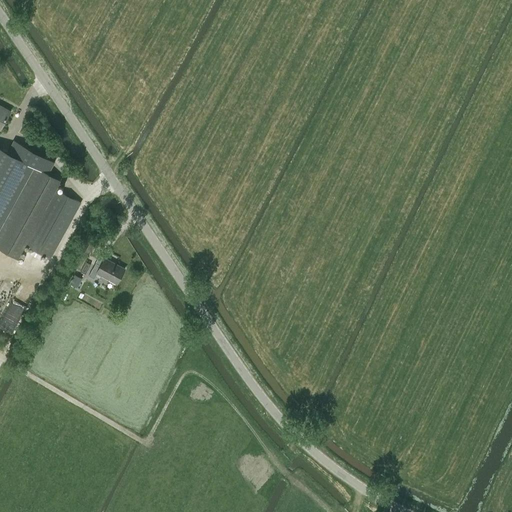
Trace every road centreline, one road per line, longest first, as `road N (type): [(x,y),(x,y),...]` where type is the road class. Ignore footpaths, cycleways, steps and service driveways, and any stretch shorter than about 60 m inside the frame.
road 1 (unclassified): [(405,511),(304,445),(264,400),(0,17)]
road 2 (track): [(0,270),(38,282),(108,178)]
